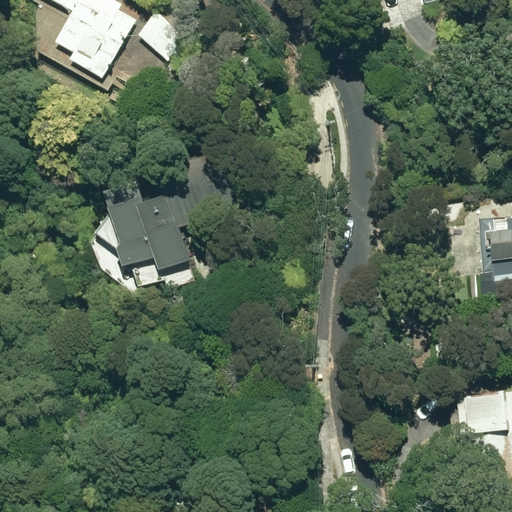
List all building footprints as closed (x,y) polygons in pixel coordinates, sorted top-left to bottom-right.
[(65,70),(99,89),(137,23),(120,13),(122,8),(108,0),(39,0),(72,18),(51,52),(70,62),(65,70)] [(421,0),(424,10),(462,0),(421,0)] [(156,11),(135,34),(168,65),(189,42),(156,11)] [(229,223),(208,167),(143,190),(152,215),(136,221),(129,199),(93,212),(110,264),(106,271),(112,289),(146,276),(150,286),(182,275),(171,245),(229,223)] [(511,218),(475,220),(479,299),(511,296),(511,218)] [(507,394),(450,402),(457,446),(476,444),(484,504),(511,499),(511,426),(510,409),(509,401),(507,394)]
